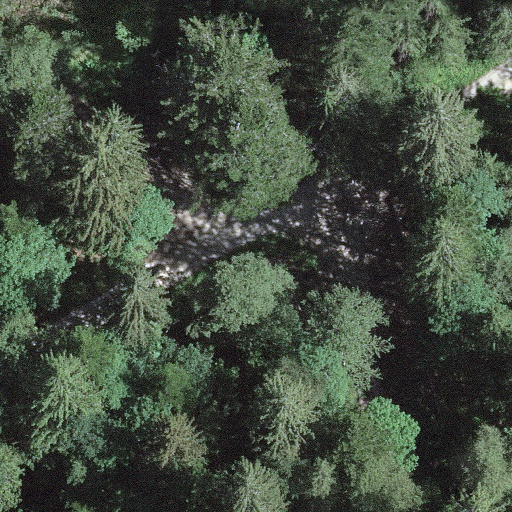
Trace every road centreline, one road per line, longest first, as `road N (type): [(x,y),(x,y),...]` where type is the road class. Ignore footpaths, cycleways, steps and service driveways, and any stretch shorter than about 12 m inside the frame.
road 1 (track): [(511,65),(349,185),(261,212),(221,213),(0,52)]
road 2 (track): [(349,185),(368,362),(413,511)]
road 3 (track): [(0,361),(172,273),(200,249),(221,213)]
